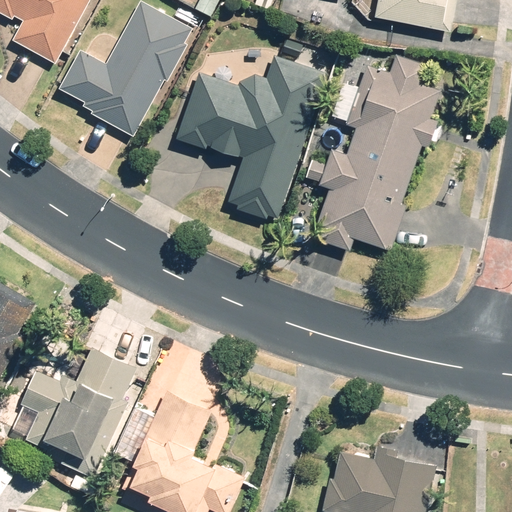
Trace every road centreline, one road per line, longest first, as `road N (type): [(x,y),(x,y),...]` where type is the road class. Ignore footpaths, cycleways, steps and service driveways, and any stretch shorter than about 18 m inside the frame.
road 1 (residential): [(484,379),(317,341),(102,240),(0,175)]
road 2 (unknown): [(271,511),(317,341)]
road 3 (residential): [(484,379),(511,212)]
